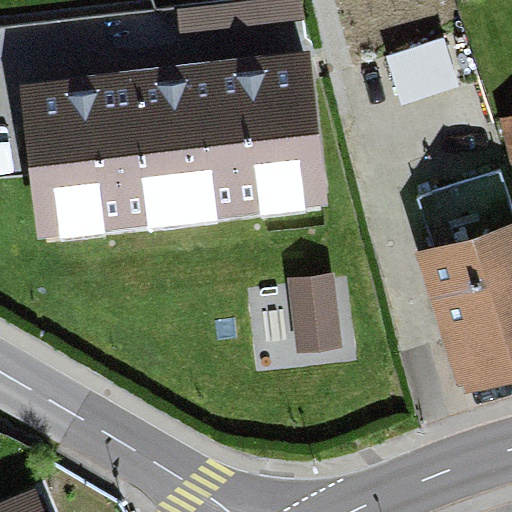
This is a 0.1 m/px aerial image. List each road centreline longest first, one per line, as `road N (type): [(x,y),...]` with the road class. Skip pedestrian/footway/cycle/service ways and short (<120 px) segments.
road 1 (secondary): [(0,363),(234,511)]
road 2 (primary): [(367,511),(511,456)]
